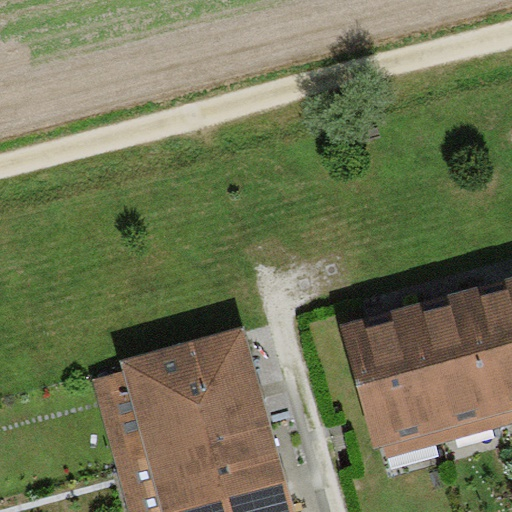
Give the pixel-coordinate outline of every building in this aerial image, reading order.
[(496,428),(511,423),(511,281),(457,296),(496,428)] [(437,446),(496,428),(457,296),(400,313),(437,446)] [(437,446),(400,313),(341,330),(375,453),(385,450),(387,460),(437,446)] [(123,373),(95,382),(116,461),(269,419),(244,330),(121,366),(123,373)] [(269,419),(116,461),(130,511),(176,511),(287,481),(269,419)] [(295,511),(287,481),(176,511),(295,511)]
